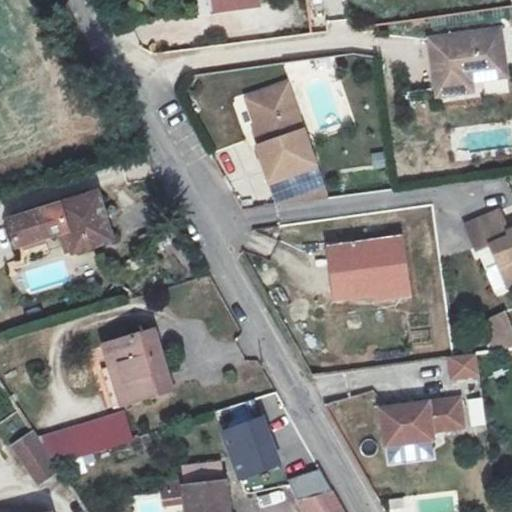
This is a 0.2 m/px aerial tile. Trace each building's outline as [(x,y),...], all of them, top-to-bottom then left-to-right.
[(216,0),(205,0),(208,15),(219,13),(216,0)] [(216,0),(219,13),(255,7),(253,0),(216,0)] [(471,94),(470,86),(469,79),(505,75),(499,34),(428,44),(436,99),(471,94)] [(469,79),(470,86),(506,81),(505,75),(469,79)] [(271,106),(255,112),(262,136),(268,151),(262,153),(274,185),(316,171),(290,91),(268,99),(271,106)] [(268,99),(252,104),(255,112),(271,106),(268,99)] [(262,136),(256,138),(262,153),(268,151),(262,136)] [(111,242),(96,195),(9,221),(21,261),(48,253),(44,239),(65,232),(72,254),(111,242)] [(500,215),(466,230),(478,256),(490,251),(493,258),(508,292),(511,290),(511,239),(510,240),(500,215)] [(341,301),(374,296),(373,290),(401,286),(396,245),(334,254),(341,301)] [(490,251),(478,256),(481,263),(493,258),(490,251)] [(373,290),(374,296),(375,304),(404,299),(401,286),(373,290)] [(511,327),(506,313),(482,324),(494,351),(511,348),(511,327)] [(150,332),(101,349),(108,370),(99,373),(110,408),(119,406),(169,390),(150,332)] [(477,354),(447,357),(449,381),(479,379),(477,354)] [(457,399),(376,403),(378,441),(427,439),(427,430),(458,429),(457,399)] [(467,401),(468,426),(483,425),(482,400),(467,401)] [(266,406),(222,415),(235,473),(279,464),(266,406)] [(16,443),(28,435),(20,422),(8,431),(16,443)] [(28,435),(16,443),(12,446),(38,485),(58,471),(54,465),(53,465),(31,433),(28,435)] [(180,465),(183,489),(223,484),(220,458),(180,465)] [(353,511),(337,483),(298,496),(301,511),(353,511)] [(226,511),(223,484),(183,489),(186,511),(226,511)]
